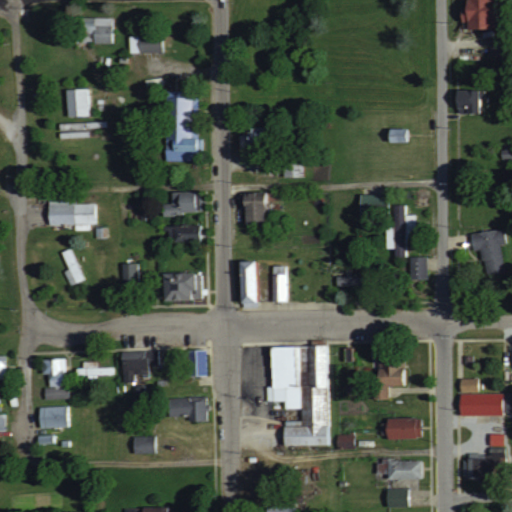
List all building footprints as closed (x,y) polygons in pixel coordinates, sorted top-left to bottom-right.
[(494,27),(493,0),(467,0),(467,12),(461,13),(461,21),(467,21),(468,27),(494,27)] [(94,16),(94,17),(76,16),(75,42),(113,43),(113,17),(94,16)] [(130,52),(163,51),(162,34),(129,35),(130,52)] [(68,116),(89,115),(88,88),(67,88),(68,116)] [(479,112),(478,98),(484,97),(484,88),(457,89),(457,112),(479,112)] [(166,160),(200,160),(200,137),(196,137),(196,96),(167,96),(166,160)] [(164,216),(201,211),(199,189),(171,192),(172,202),(162,204),(164,216)] [(264,191),(243,192),(244,222),(266,221),(264,191)] [(386,211),(385,193),(361,194),(361,212),(386,211)] [(90,229),(90,224),(96,224),(95,202),(74,203),(74,195),(49,196),(49,225),(74,224),(75,230),(90,229)] [(415,214),(405,214),(405,204),(394,204),(394,224),(386,224),(386,248),(395,247),(395,255),(405,255),(405,240),(415,239),(415,214)] [(200,224),(168,225),(168,241),(201,240),(200,224)] [(470,232),(473,250),(481,249),(485,274),(504,271),(500,243),(506,242),(504,227),(470,232)] [(427,255),(409,256),(409,278),(427,278),(427,255)] [(239,260),(241,305),(257,304),(256,259),(239,260)] [(122,282),(138,282),(139,263),(123,262),(122,282)] [(273,300),(287,300),(286,264),(272,265),(273,300)] [(202,271),(163,272),(164,299),(202,299),(202,271)] [(337,285),(359,284),(359,275),(337,275),(337,285)] [(330,444),(328,344),(270,345),(271,386),(267,386),(267,400),(283,400),(283,408),(301,408),(302,424),(283,424),(284,445),(330,444)] [(157,364),(157,349),(122,350),(123,381),(133,381),(133,374),(149,373),(148,364),(157,364)] [(206,349),(186,350),(187,375),(207,375),(206,349)] [(42,374),(49,373),(49,386),(46,386),(46,397),(66,397),(65,357),(42,358),(42,374)] [(403,385),(403,358),(375,358),(375,398),(388,398),(388,385),(403,385)] [(114,366),(97,366),(97,360),(83,360),(83,367),(77,367),(77,376),(114,375),(114,366)] [(460,414),(511,413),(511,391),(478,392),(478,377),(459,377),(460,414)] [(189,415),(189,421),(207,420),(206,400),(192,400),(192,396),(168,397),(169,415),(189,415)] [(40,427),(69,426),(69,405),(40,406),(40,427)] [(420,416),(386,417),(386,438),(421,437),(420,416)] [(337,434),(337,448),(354,447),(354,433),(337,434)] [(503,433),(490,433),(490,445),(503,444),(503,433)] [(133,435),(134,453),(155,452),(155,435),(133,435)] [(462,457),(463,476),(483,476),(483,471),(491,471),(491,457),(462,457)] [(387,479),(422,478),(422,459),(374,460),(375,474),(387,474),(387,479)] [(407,487),(386,488),(387,506),(408,506),(407,487)]
